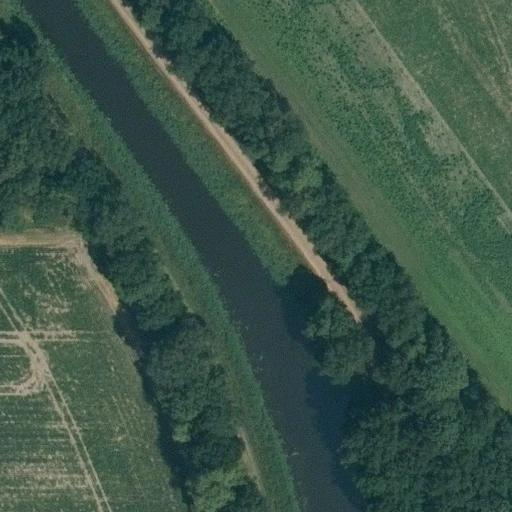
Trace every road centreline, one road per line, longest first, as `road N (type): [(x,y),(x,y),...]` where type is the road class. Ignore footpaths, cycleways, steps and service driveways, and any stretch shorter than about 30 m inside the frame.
road 1 (track): [(115,0),(342,311),(396,430),(404,511)]
road 2 (unknown): [(56,210),(155,347),(201,511)]
